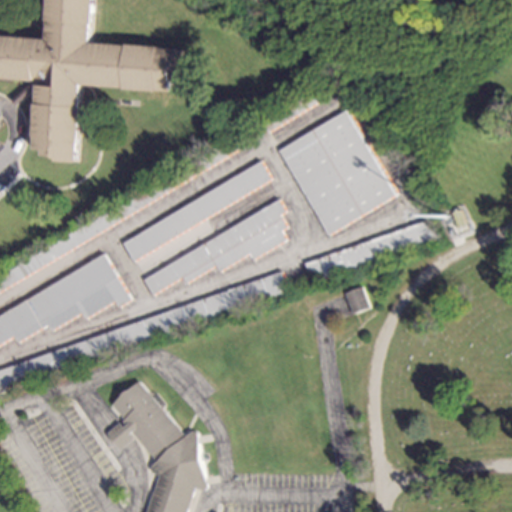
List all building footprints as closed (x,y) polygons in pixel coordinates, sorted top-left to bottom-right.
[(98,0),(97,24),(95,24),(94,42),(131,45),(131,44),(164,46),(163,48),(183,49),(181,81),(174,80),(173,92),(159,90),(159,93),(127,90),(127,89),(84,85),(82,107),(84,108),(82,140),(79,140),(78,162),(58,161),(58,159),(54,159),(54,157),(44,156),(45,150),(37,149),(37,137),(35,137),(38,104),(40,104),(40,92),(37,92),(31,85),(33,80),(3,78),(2,80),(0,79),(0,33),(6,34),(6,36),(52,40),(53,21),(50,21),(51,0),(98,0)] [(352,83),(268,133),(261,121),(345,71),(352,83)] [(400,192),(330,234),(280,150),(350,108),(400,192)] [(251,144),(0,292),(0,275),(3,274),(5,277),(11,273),(9,271),(63,238),(65,241),(71,238),(69,235),(123,203),(125,206),(131,203),(129,200),(183,168),(185,170),(191,166),(189,163),(243,131),(251,144)] [(125,243),(263,162),(273,179),(135,261),(125,243)] [(281,198),(289,211),(282,215),(290,227),(283,231),(288,239),(254,259),(251,253),(221,271),(217,265),(188,283),(184,277),(155,294),(146,279),(281,198)] [(452,213),(459,210),(466,226),(459,229),(452,213)] [(441,238),(312,283),(305,263),(434,218),(441,238)] [(0,316),(104,254),(131,297),(119,304),(116,300),(86,318),(82,311),(52,329),(49,324),(19,342),(15,336),(0,344),(0,316)] [(289,291),(229,312),(227,308),(221,311),(222,315),(163,335),(162,331),(155,334),(156,337),(98,358),(97,355),(90,357),(91,361),(31,382),(30,378),(23,380),(25,384),(0,392),(0,370),(282,271),(289,291)] [(345,293),(362,287),(370,306),(353,313),(345,293)] [(188,436),(194,430),(199,433),(209,487),(205,490),(197,487),(188,511),(147,511),(161,475),(153,472),(152,467),(158,461),(133,432),(131,434),(135,439),(122,450),(108,433),(121,422),(125,426),(127,425),(124,421),(126,419),(114,405),(141,381),(188,436)]
